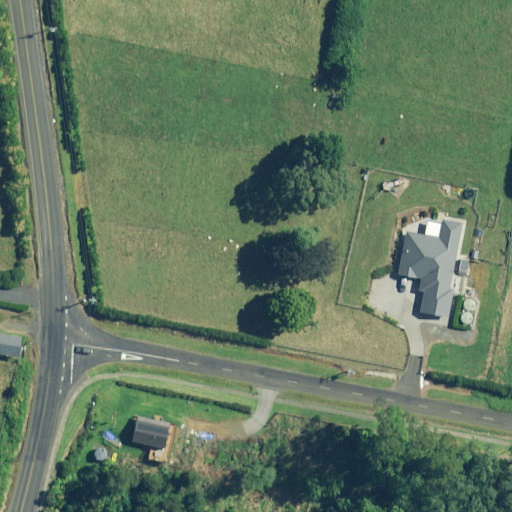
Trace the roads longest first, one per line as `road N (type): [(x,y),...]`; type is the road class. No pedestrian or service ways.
road 1 (unclassified): [(511,426),(54,342)]
road 2 (tertiary): [(54,342),(22,0)]
road 3 (tertiary): [(21,511),(54,342)]
